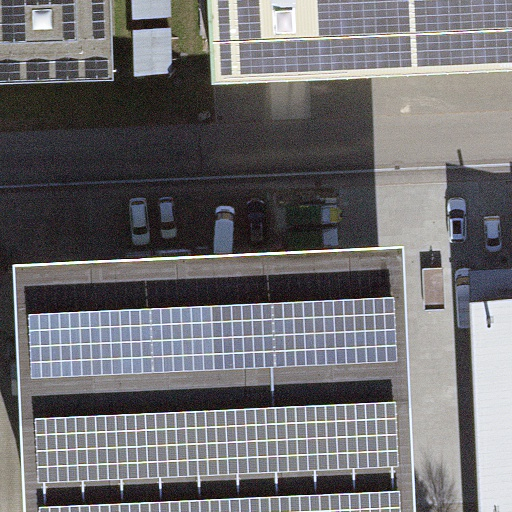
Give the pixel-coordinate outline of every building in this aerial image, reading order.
[(0,0),(0,80),(113,77),(110,0),(0,0)] [(511,0),(206,0),(210,61),(511,46),(511,0)] [(122,25),(124,63),(176,61),(175,23),(122,25)] [(413,511),(399,216),(1,235),(14,511),(413,511)] [(511,511),(511,265),(479,267),(489,511),(511,511)]
